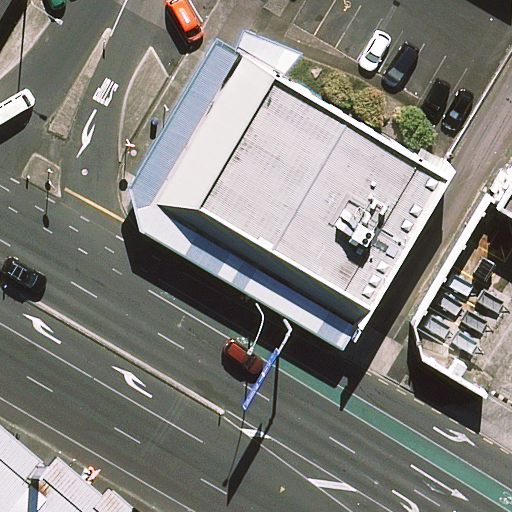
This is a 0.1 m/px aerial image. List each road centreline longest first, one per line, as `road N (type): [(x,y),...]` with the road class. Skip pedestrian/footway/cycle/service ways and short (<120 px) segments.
road 1 (secondary): [(362,511),(0,294)]
road 2 (unclassified): [(0,227),(129,0)]
